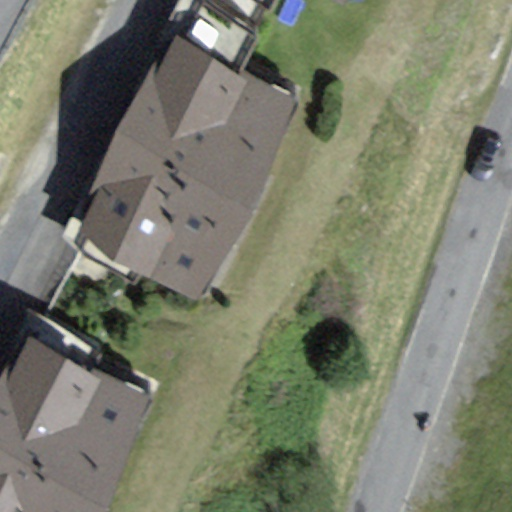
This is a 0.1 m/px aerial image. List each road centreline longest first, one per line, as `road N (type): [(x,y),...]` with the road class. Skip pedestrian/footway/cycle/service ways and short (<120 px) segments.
road 1 (unclassified): [(511,151),(381,511)]
road 2 (residential): [(139,0),(0,272)]
